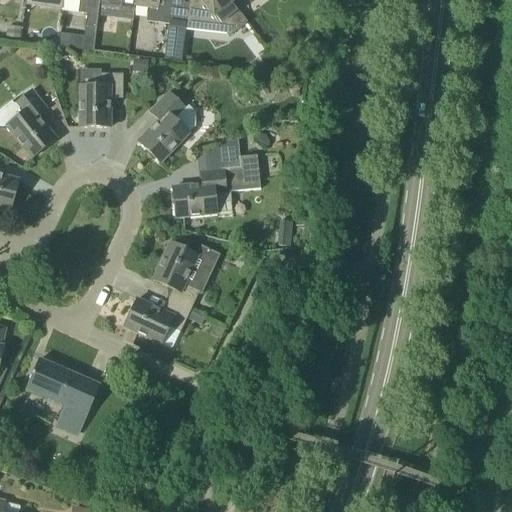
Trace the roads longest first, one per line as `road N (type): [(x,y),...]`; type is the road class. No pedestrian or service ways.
road 1 (primary): [(348,511),(402,315),(443,0)]
road 2 (residential): [(78,330),(122,237),(132,208),(126,191),(108,176),(79,175),(62,188),(37,235),(4,242)]
road 3 (residential): [(195,382),(250,293),(290,263)]
road 4 (residential): [(195,382),(78,330)]
road 5 (residential): [(78,330),(28,307),(12,287),(4,242)]
